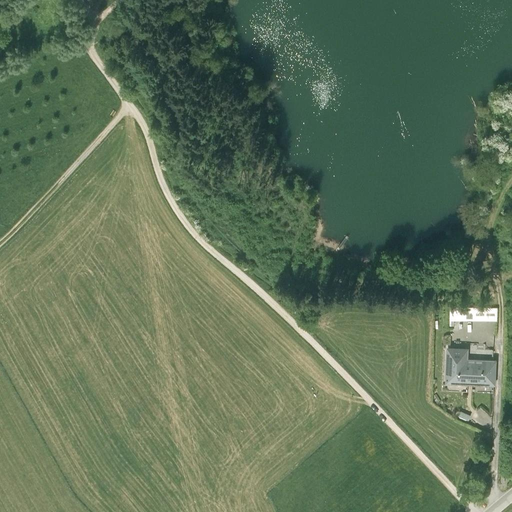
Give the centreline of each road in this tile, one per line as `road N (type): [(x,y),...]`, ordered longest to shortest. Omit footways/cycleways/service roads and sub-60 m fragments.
road 1 (track): [(472,511),(179,217),(146,131),(89,51),(93,18)]
road 2 (track): [(0,244),(129,107)]
